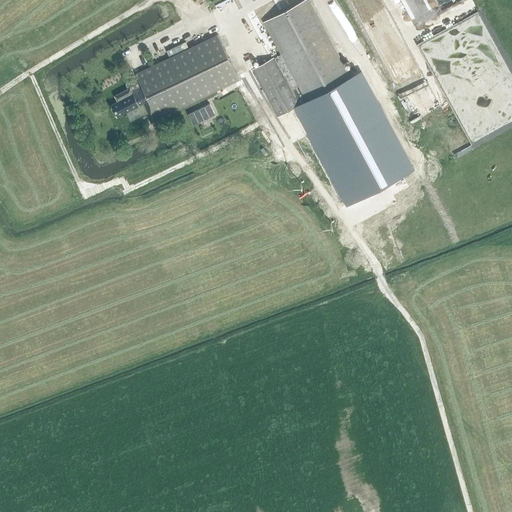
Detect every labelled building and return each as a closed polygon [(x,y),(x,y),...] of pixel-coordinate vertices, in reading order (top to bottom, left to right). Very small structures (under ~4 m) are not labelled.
[(350,78),(308,0),(303,0),(263,22),(280,55),(275,58),(274,57),(252,69),(277,116),(299,105),(298,104),(304,101),(305,102),(350,78)] [(403,0),(414,22),(433,12),(427,0),(403,0)] [(135,73),(137,78),(125,84),(128,89),(114,96),(117,101),(110,105),(116,117),(143,104),(152,121),(239,80),(217,34),(135,73)] [(209,104),(188,114),(193,125),(215,115),(209,104)] [(445,144),(432,150),(437,161),(450,155),(445,144)]
